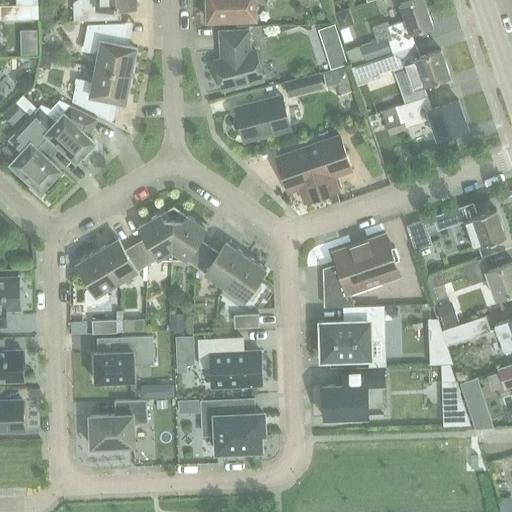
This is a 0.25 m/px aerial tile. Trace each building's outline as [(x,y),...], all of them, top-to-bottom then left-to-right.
[(74,21),(101,20),(121,20),(121,8),(137,7),(136,0),(77,0),(73,3),(74,21)] [(255,0),(206,0),(208,21),(256,19),(255,0)] [(417,42),(414,33),(433,26),(423,0),(412,0),(398,5),(404,22),(390,26),(389,22),(373,28),(378,41),(346,52),(351,67),(375,59),(389,54),(388,52),(417,42)] [(0,14),(0,20),(32,19),(40,19),(39,5),(38,5),(32,5),(17,6),(0,6),(0,14)] [(96,68),(134,76),(137,59),(134,58),(136,48),(122,45),(126,24),(87,25),(83,50),(99,54),(96,68)] [(334,25),(320,29),(325,46),(339,41),(334,25)] [(349,28),(340,31),(344,43),(353,40),(349,28)] [(223,91),(242,86),(263,80),(256,51),(250,52),(249,31),(220,32),(221,60),(215,61),(223,91)] [(450,77),(441,50),(422,57),(418,44),(389,54),(375,59),(379,71),(393,67),(395,71),(405,67),(413,90),(450,77)] [(50,70),(55,49),(44,47),(40,68),(50,70)] [(130,93),(134,76),(96,68),(94,83),(77,80),(72,102),(107,119),(111,100),(125,102),(127,92),(130,93)] [(347,68),(323,74),(327,90),(336,88),(337,94),(353,90),(347,68)] [(289,96),(323,87),(319,74),(286,83),(289,96)] [(389,133),(406,127),(430,119),(437,139),(468,129),(458,100),(432,109),(427,94),(382,110),(389,133)] [(97,118),(79,110),(71,106),(55,123),(40,109),(39,109),(24,95),(17,103),(32,117),(31,119),(54,141),(76,161),(95,142),(88,136),(97,118)] [(244,142),(264,137),(291,129),(282,96),(235,108),(244,142)] [(14,124),(25,113),(15,104),(5,115),(14,124)] [(43,153),(54,141),(31,119),(10,140),(22,152),(11,163),(40,191),(61,170),(43,153)] [(288,193),(300,189),(305,203),(338,191),(334,177),(352,171),(345,152),(341,141),(305,154),(303,148),(276,158),(288,193)] [(472,249),(487,244),(506,238),(496,209),(478,216),(473,203),(433,217),(437,229),(462,220),(472,249)] [(172,260),(173,221),(174,206),(139,227),(146,238),(135,244),(148,265),(158,260),(172,260)] [(186,261),(195,267),(209,247),(200,240),(207,229),(174,206),(173,221),(172,260),(186,261)] [(432,245),(424,220),(407,226),(415,251),(432,245)] [(355,252),(353,247),(333,254),(338,266),(325,270),(326,307),(346,307),(353,307),(348,293),(382,281),(381,276),(399,270),(386,235),(367,242),(369,247),(355,252)] [(98,251),(117,284),(148,265),(135,244),(125,250),(118,239),(98,251)] [(367,242),(353,247),(355,252),(369,247),(367,242)] [(209,247),(195,267),(225,287),(246,256),(227,243),(219,253),(209,247)] [(117,284),(98,251),(77,263),(90,286),(85,290),(86,305),(100,305),(110,299),(105,291),(117,284)] [(225,287),(245,301),(267,270),(246,256),(225,287)] [(511,263),(495,269),(484,273),(479,259),(447,271),(428,277),(433,290),(466,278),(468,285),(486,279),(493,300),(511,293),(511,263)] [(0,326),(1,327),(0,317),(6,311),(20,310),(19,278),(0,278),(0,326)] [(445,330),(460,325),(452,303),(438,307),(445,330)] [(322,356),(322,359),(370,358),(370,339),(384,339),(383,306),(345,307),(345,322),(321,323),(322,342),(319,342),(319,356),(322,356)] [(234,315),(235,328),(259,327),(259,314),(234,315)] [(486,317),(460,325),(445,330),(443,331),(448,345),(448,346),(491,332),(486,317)] [(131,319),(123,319),(124,332),(131,331),(131,319)] [(503,354),(511,350),(511,319),(506,322),(506,321),(493,325),(498,340),(503,354)] [(117,320),(92,321),(92,334),(117,333),(117,320)] [(90,335),(90,348),(118,347),(117,334),(90,335)] [(94,352),(96,382),(106,381),(107,384),(120,384),(120,381),(135,380),(134,365),(154,364),(153,336),(121,337),(122,351),(94,352)] [(191,337),(176,337),(176,350),(191,349),(191,337)] [(242,338),(198,340),(199,367),(211,366),(211,387),(261,385),(260,351),(243,352),(242,338)] [(448,345),(430,346),(430,361),(448,360),(448,346),(448,345)] [(0,379),(22,379),(22,365),(25,365),(24,353),(21,353),(21,350),(0,350),(0,379)] [(195,350),(174,351),(175,401),(195,400),(195,350)] [(500,372),(489,376),(493,388),(505,385),(506,388),(511,386),(511,364),(499,369),(500,372)] [(323,386),(324,418),(338,417),(338,421),(352,420),(352,417),(368,416),(367,389),(384,388),(384,368),(344,370),(344,385),(323,386)] [(478,375),(461,380),(475,421),(492,416),(478,375)] [(173,385),(157,385),(158,399),(173,398),(173,385)] [(149,419),(148,396),(116,397),(117,411),(92,412),(93,443),(108,443),(111,445),(119,445),(121,442),(136,442),(135,420),(149,419)] [(166,400),(156,401),(156,409),(166,408),(166,400)] [(202,402),(204,436),(216,435),(217,451),(222,451),(223,454),(240,454),(240,450),(261,449),(260,433),(264,433),(263,413),(253,414),(253,400),(202,402)] [(0,431),(24,430),(23,401),(0,401),(0,431)] [(464,402),(443,402),(444,421),(465,421),(464,402)] [(187,473),(213,472),(213,449),(199,450),(198,414),(176,414),(176,433),(187,433),(187,473)] [(25,434),(0,434),(0,449),(26,449),(25,434)] [(493,483),(511,480),(509,469),(491,472),(493,483)] [(511,511),(511,498),(511,496),(498,500),(502,511),(511,511)]
